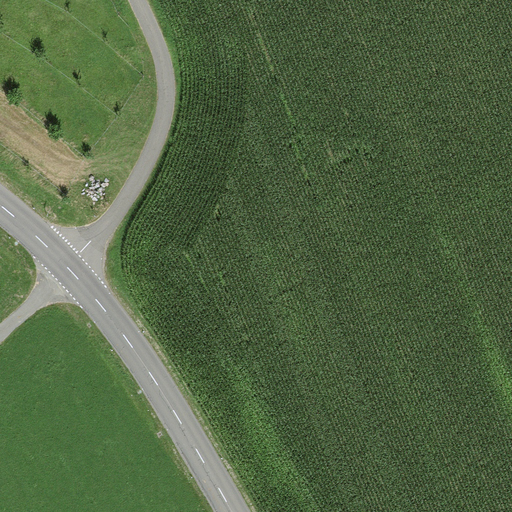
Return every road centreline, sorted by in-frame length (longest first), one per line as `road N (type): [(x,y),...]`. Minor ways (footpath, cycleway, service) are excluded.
road 1 (unclassified): [(137,0),(164,67),(160,129),(128,195),(69,267)]
road 2 (tertiary): [(232,511),(150,373),(69,267)]
